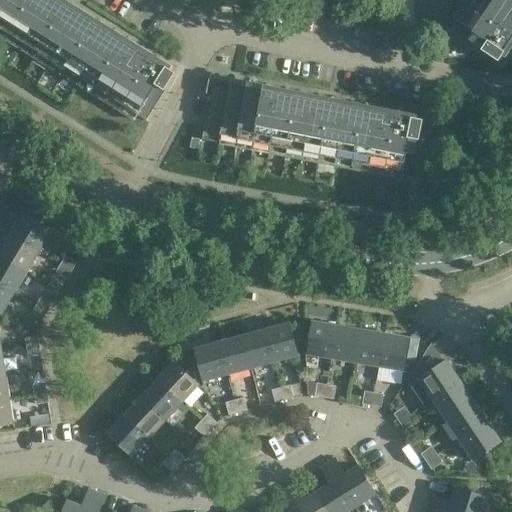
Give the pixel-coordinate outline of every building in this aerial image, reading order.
[(60,0),(0,0),(0,33),(78,83),(136,119),(139,115),(147,120),(177,72),(168,66),(167,67),(60,0)] [(452,29),(473,44),(499,61),(506,52),(504,51),(511,38),(511,0),(465,0),(453,18),(458,21),(452,29)] [(406,161),(411,163),(416,163),(424,120),(413,117),(413,119),(215,80),(203,139),(402,179),(406,161)] [(198,149),(200,139),(191,137),(190,148),(198,149)] [(52,228),(24,211),(11,232),(39,249),(52,228)] [(75,248),(82,237),(57,222),(50,232),(75,248)] [(11,232),(0,250),(0,252),(27,269),(39,249),(11,232)] [(27,269),(0,252),(0,281),(14,290),(27,269)] [(65,256),(60,264),(72,271),(77,263),(65,256)] [(60,264),(55,272),(67,279),(72,271),(60,264)] [(0,310),(1,311),(14,290),(0,281),(0,310)] [(36,305),(47,312),(52,304),(41,297),(36,305)] [(47,312),(36,305),(31,313),(42,320),(47,312)] [(337,325),(313,321),(307,353),(331,358),(337,325)] [(298,355),(289,323),(265,329),(274,362),(298,355)] [(361,329),(337,325),(331,358),(355,362),(361,329)] [(251,368),(274,362),(265,329),(242,336),(251,368)] [(379,366),(384,333),(361,329),(355,362),(379,366)] [(409,337),(384,333),(379,366),(403,370),(409,337)] [(26,348),(40,345),(38,336),(25,338),(26,348)] [(251,368),(242,336),(219,342),(228,374),(251,368)] [(204,381),(228,374),(219,342),(195,349),(204,381)] [(40,345),(26,348),(28,357),(41,355),(40,345)] [(419,378),(414,370),(407,380),(424,405),(433,399),(433,398),(460,380),(447,360),(419,378)] [(197,384),(173,361),(156,379),(180,402),(197,384)] [(0,373),(0,397),(11,396),(7,372),(0,373)] [(164,419),(180,402),(156,379),(140,397),(164,419)] [(473,400),(460,380),(433,398),(433,399),(446,418),(473,400)] [(34,395),(47,393),(46,383),(32,386),(34,395)] [(327,385),(317,383),(315,397),(325,399),(327,385)] [(294,398),(291,385),(281,388),(285,401),(294,398)] [(336,386),(327,385),(325,399),(334,400),(336,386)] [(285,401),(281,388),(272,390),(276,403),(285,401)] [(372,406),(374,393),(365,391),(362,405),(372,406)] [(49,402),(47,393),(34,395),(35,405),(49,402)] [(374,393),(372,406),(381,408),(384,394),(374,393)] [(0,397),(0,423),(15,421),(11,396),(0,397)] [(164,419),(140,397),(123,414),(147,437),(164,419)] [(248,410),(245,398),(236,400),(239,413),(248,410)] [(230,415),(239,413),(236,400),(226,402),(230,415)] [(446,418),(459,438),(486,420),(473,400),(446,418)] [(405,406),(394,414),(399,422),(410,414),(405,406)] [(211,430),(218,422),(208,413),(202,421),(211,430)] [(131,454),(147,437),(123,414),(107,432),(131,454)] [(416,422),(410,414),(399,422),(405,430),(416,422)] [(472,459),(500,441),(486,420),(459,438),(472,459)] [(211,430),(202,421),(195,428),(204,437),(211,430)] [(432,446),(420,454),(426,462),(437,454),(432,446)] [(179,465),(185,458),(176,449),(169,456),(179,465)] [(443,462),(437,454),(426,462),(431,470),(443,462)] [(179,465),(169,456),(162,463),(172,472),(179,465)] [(342,473),(333,459),(325,464),(352,507),(373,493),(355,465),(342,473)] [(483,473),(484,467),(476,466),(476,467),(473,460),(465,465),(469,473),(475,472),(483,473)] [(328,511),(343,511),(352,507),(325,464),(317,469),(326,483),(314,491),(328,511)] [(302,499),(293,484),(285,490),(299,511),(328,511),(314,491),(302,499)] [(450,502),(434,496),(431,505),(452,511),(481,511),(486,497),(455,487),(450,502)] [(80,504),(65,499),(59,511),(86,511),(95,491),(86,488),(80,504)] [(299,511),(285,490),(278,495),(287,508),(281,511),(299,511)] [(86,511),(99,511),(96,511),(103,495),(95,491),(86,511)]
